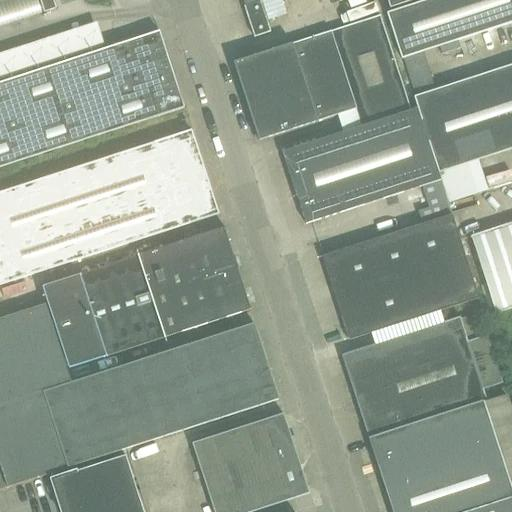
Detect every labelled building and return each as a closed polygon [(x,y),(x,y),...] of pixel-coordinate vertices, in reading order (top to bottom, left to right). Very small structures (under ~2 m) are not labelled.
[(414,0),(242,0),(251,29),(248,30),(251,38),(270,32),(260,1),(263,0),(386,0),(389,8),(414,0)] [(511,0),(426,0),(386,13),(401,59),(439,46),(442,55),(461,49),(459,43),(458,40),(496,28),(511,22),(511,0)] [(233,63),(259,141),(278,135),(356,110),(361,126),(410,110),(379,16),(275,49),(233,63)] [(0,47),(0,50),(3,61),(0,61),(0,70),(107,43),(101,21),(0,47)] [(0,83),(0,167),(184,108),(159,32),(0,83)] [(438,173),(511,149),(511,65),(435,90),(431,77),(410,84),(414,97),(413,97),(417,109),(440,181),(440,180),(438,173)] [(306,224),(312,222),(440,181),(417,109),(410,111),(410,110),(361,126),(362,127),(283,152),(306,224)] [(0,285),(190,224),(218,215),(191,131),(138,149),(54,176),(0,193),(0,285)] [(442,310),(455,306),(478,299),(451,215),(322,256),(349,340),(373,332),(442,310)] [(511,222),(471,236),(495,314),(511,308),(511,222)] [(248,305),(243,290),(237,270),(238,270),(234,257),(232,257),(224,230),(225,230),(225,228),(223,229),(203,235),(202,232),(194,235),(195,238),(60,281),(42,287),(47,303),(69,372),(107,360),(106,356),(231,316),(249,311),(251,310),(251,309),(249,309),(248,305)] [(0,318),(0,394),(69,372),(47,303),(0,318)] [(442,310),(373,332),(376,344),(445,322),(442,310)] [(369,439),(483,402),(486,400),(483,389),(502,383),(486,336),(467,342),(459,318),(445,322),(376,344),(342,356),(369,439)] [(278,400),(254,324),(236,330),(110,370),(107,360),(69,372),(0,394),(0,466),(7,488),(13,486),(126,449),(263,405),(278,400)] [(369,439),(392,511),(466,511),(511,497),(511,392),(510,393),(511,399),(511,411),(506,395),(483,403),(483,402),(369,439)] [(192,444),(214,511),(252,511),(309,494),(283,414),(268,419),(192,444)] [(58,499),(59,503),(62,511),(142,511),(124,457),(52,481),(57,494),(58,499)] [(511,511),(511,497),(466,511),(511,511)]
